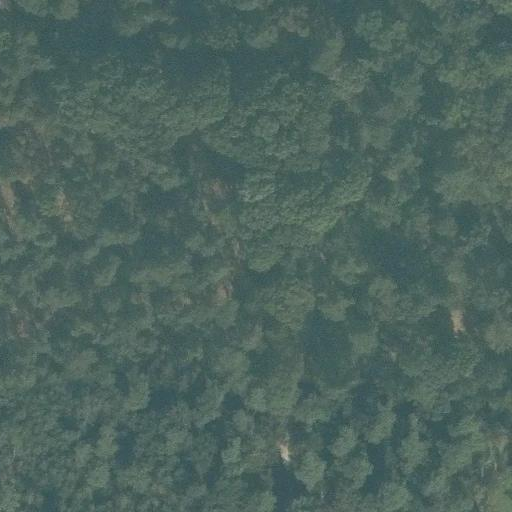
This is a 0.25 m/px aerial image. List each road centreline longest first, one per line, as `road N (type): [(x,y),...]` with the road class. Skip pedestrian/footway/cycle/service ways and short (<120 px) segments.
road 1 (track): [(283,511),(319,124),(317,49)]
road 2 (track): [(0,0),(220,38)]
